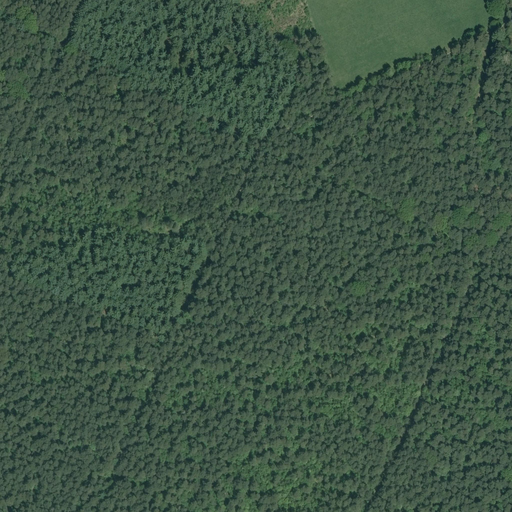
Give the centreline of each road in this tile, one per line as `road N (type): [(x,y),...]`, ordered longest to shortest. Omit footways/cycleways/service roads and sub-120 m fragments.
road 1 (track): [(97,511),(261,144),(494,31),(503,21),(502,0)]
road 2 (track): [(0,14),(511,270)]
road 3 (track): [(361,511),(485,257)]
road 4 (track): [(0,187),(86,0)]
